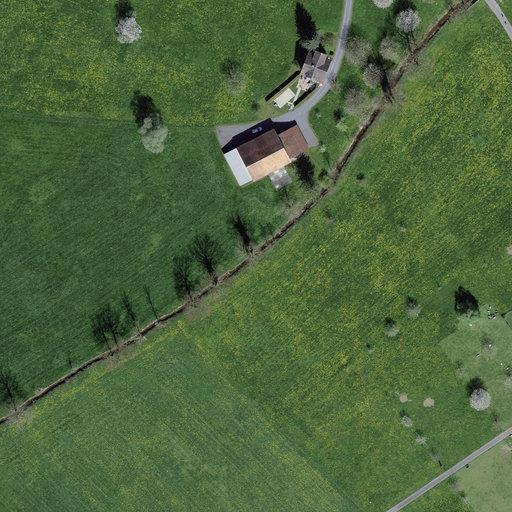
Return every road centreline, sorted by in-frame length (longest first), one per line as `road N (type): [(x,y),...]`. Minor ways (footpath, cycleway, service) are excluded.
road 1 (track): [(236,131),(305,110),(330,87),(348,0)]
road 2 (unclassified): [(392,511),(511,431)]
